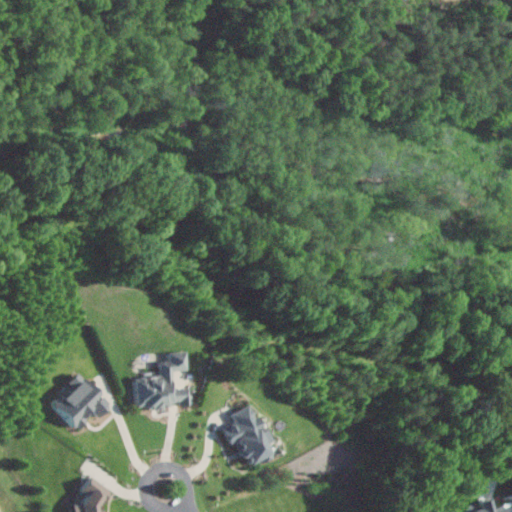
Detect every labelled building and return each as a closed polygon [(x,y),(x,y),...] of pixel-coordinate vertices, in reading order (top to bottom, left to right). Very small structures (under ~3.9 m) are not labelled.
[(157,352),(184,350),(186,369),(171,370),(172,379),(170,379),(171,389),(187,387),(188,395),(193,394),(194,401),(191,401),(191,404),(179,405),(179,398),(172,399),(172,401),(167,402),(168,406),(161,406),(162,408),(149,409),(149,407),(143,407),(143,404),(135,405),(132,377),(145,376),(144,369),(158,368),(157,352)] [(53,405),(59,400),(52,393),(64,382),(62,380),(76,368),(109,405),(98,415),(92,408),(81,418),(83,420),(77,425),(75,422),(71,425),(53,405)] [(226,413),(246,402),(257,421),(259,420),(265,429),(267,428),(273,439),(266,443),(273,455),(261,462),(258,458),(249,464),(245,456),(243,456),(242,456),(240,456),(239,454),(239,453),(239,451),(239,450),(240,448),(236,441),(230,444),(221,428),(231,422),(226,413)] [(88,475),(108,489),(104,495),(105,496),(99,504),(96,503),(93,504),(93,509),(99,509),(98,511),(70,511),(69,503),(75,501),(74,498),(78,491),(77,490),(88,475)] [(464,511),(463,506),(484,499),(488,511),(498,508),(499,511),(464,511)]
